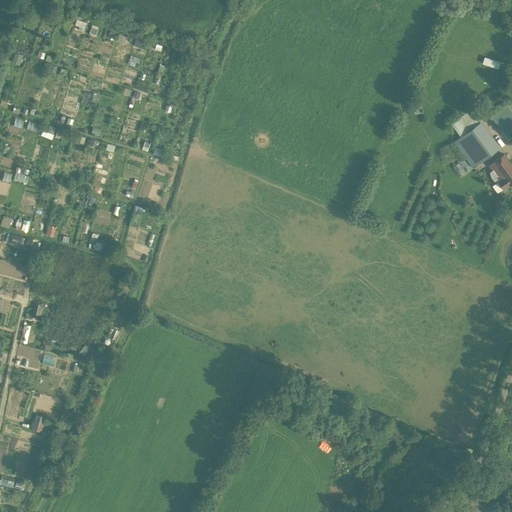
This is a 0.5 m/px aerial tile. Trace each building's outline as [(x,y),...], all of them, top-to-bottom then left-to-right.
[(74,27),(85,30),(88,20),(77,17),(74,27)] [(134,43),(142,46),(144,40),(137,37),(134,43)] [(16,51),(13,60),(21,63),(24,54),(16,51)] [(129,64),(139,66),(141,56),(131,54),(129,64)] [(91,99),(96,101),(98,94),(86,90),(83,101),(90,103),(91,99)] [(419,95),(405,100),(408,111),(419,107),(422,106),(419,95)] [(511,98),(490,115),(507,139),(511,135),(511,98)] [(470,109),(451,123),(460,136),(453,142),(472,167),(500,147),(481,121),(479,122),(470,109)] [(16,117),(15,124),(23,126),(24,119),(16,117)] [(30,120),(28,128),(39,131),(41,123),(30,120)] [(49,124),(48,130),(43,129),(42,135),(53,137),(56,126),(49,124)] [(82,141),(82,134),(74,134),(75,142),(82,141)] [(99,161),(106,163),(110,151),(102,149),(99,161)] [(511,165),(503,153),(489,164),(499,179),(497,181),(503,190),(511,183),(511,165)] [(461,175),(470,168),(463,159),(454,165),(461,175)] [(17,171),(15,178),(27,182),(29,175),(17,171)] [(136,204),(131,223),(139,225),(144,206),(136,204)] [(1,224),(10,226),(13,216),(4,214),(1,224)] [(54,236),(57,226),(49,224),(46,233),(54,236)] [(127,247),(129,248),(130,237),(138,238),(138,225),(128,225),(127,247)] [(8,240),(22,245),(24,236),(10,232),(8,240)] [(32,315),(41,316),(42,303),(34,302),(32,315)] [(35,414),(31,428),(40,431),(45,417),(35,414)] [(59,444),(54,456),(60,459),(65,447),(59,444)]
